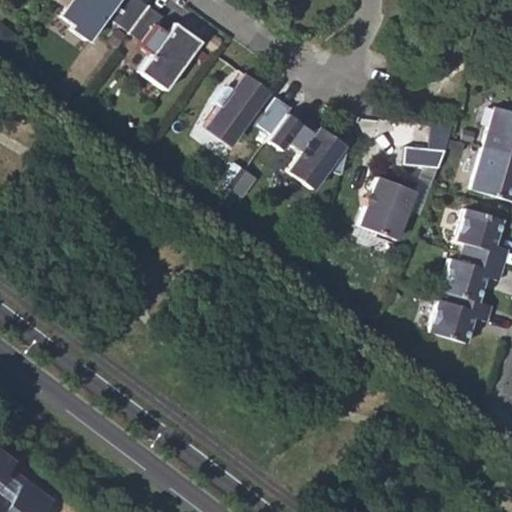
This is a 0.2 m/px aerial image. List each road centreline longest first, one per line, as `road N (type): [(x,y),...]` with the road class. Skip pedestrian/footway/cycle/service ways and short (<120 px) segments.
road 1 (tertiary): [(262,511),(0,313)]
road 2 (tertiary): [(0,350),(210,511)]
road 3 (residential): [(200,0),(307,77),(350,76),(366,0)]
